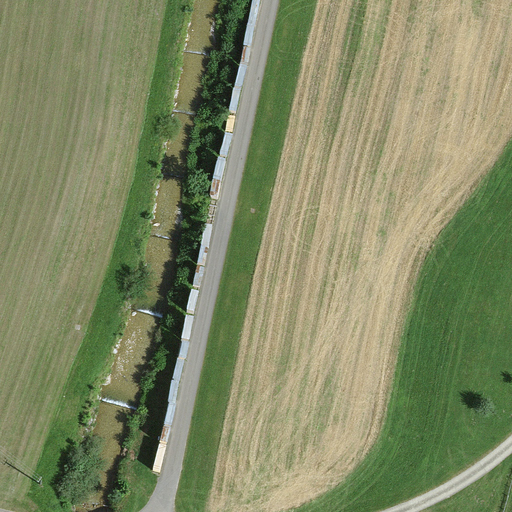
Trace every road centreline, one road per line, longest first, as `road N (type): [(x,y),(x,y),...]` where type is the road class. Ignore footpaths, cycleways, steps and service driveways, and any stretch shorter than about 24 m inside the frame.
road 1 (track): [(269,0),(161,511)]
road 2 (track): [(399,511),(511,443)]
